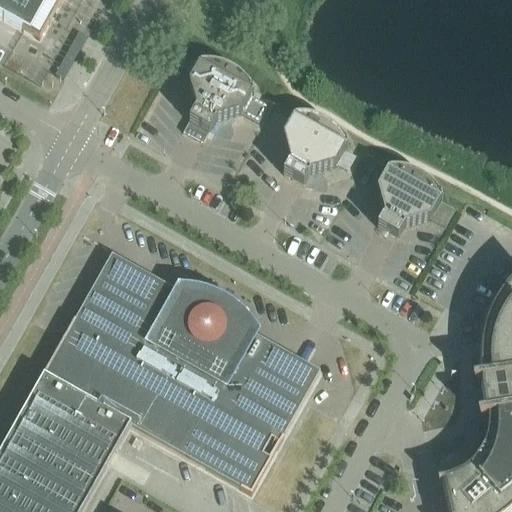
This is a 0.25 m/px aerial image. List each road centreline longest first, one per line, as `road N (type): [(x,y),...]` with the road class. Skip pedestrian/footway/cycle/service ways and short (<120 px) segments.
road 1 (unclassified): [(328,511),(410,366),(412,344),(74,147)]
road 2 (unclassified): [(74,147),(154,0)]
road 3 (unclassified): [(0,278),(74,147)]
